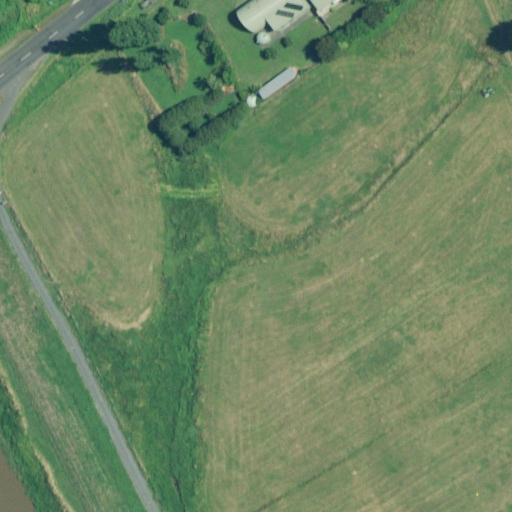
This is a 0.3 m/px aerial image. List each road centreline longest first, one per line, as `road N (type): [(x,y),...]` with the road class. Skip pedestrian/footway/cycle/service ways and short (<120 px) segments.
road 1 (track): [(145,511),(0,208)]
road 2 (unclassified): [(0,79),(102,0)]
